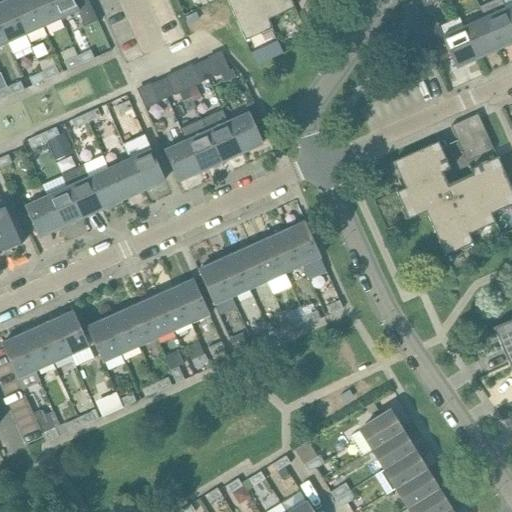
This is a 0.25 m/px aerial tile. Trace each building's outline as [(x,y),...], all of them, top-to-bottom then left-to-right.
[(25,36),(43,28),(30,0),(10,0),(9,1),(25,36)] [(30,0),(43,28),(60,20),(51,0),(30,0)] [(51,0),(60,20),(78,12),(85,25),(96,20),(97,23),(98,23),(88,0),(76,0),(74,1),(73,0),(51,0)] [(226,0),(244,40),(272,28),(268,19),(258,0),(226,0)] [(258,0),(268,19),(294,8),(290,0),(258,0)] [(497,48),(511,41),(511,26),(504,9),(500,0),(494,0),(478,7),(483,18),(497,48)] [(0,26),(7,43),(25,36),(9,1),(0,4),(0,26)] [(454,68),(476,58),(463,27),(443,36),(433,15),(418,22),(436,63),(437,62),(436,62),(450,55),(454,65),(453,66),(454,68)] [(483,18),(463,27),(476,58),(497,48),(483,18)] [(270,55),(254,62),(255,64),(282,52),(277,41),(265,46),(270,55)] [(90,50),(76,56),(80,65),(94,59),(90,50)] [(80,65),(76,56),(64,62),(67,70),(80,65)] [(51,57),(37,63),(41,72),(45,80),(59,74),(55,66),(54,66),(51,57)] [(192,66),(200,83),(215,76),(208,59),(192,66)] [(45,80),(41,72),(28,78),(32,86),(45,80)] [(151,85),(158,102),(174,95),(166,78),(151,85)] [(20,81),(7,87),(10,96),(24,90),(20,81)] [(194,86),(187,90),(192,100),(199,97),(194,86)] [(0,100),(10,96),(7,87),(0,90),(0,100)] [(187,91),(179,94),(183,103),(191,100),(187,91)] [(128,101),(115,106),(119,115),(132,109),(128,101)] [(84,115),(87,123),(101,117),(97,108),(84,115)] [(261,141),(248,113),(227,122),(240,153),(263,142),(262,141),(261,141)] [(465,162),(493,149),(477,114),(450,126),(465,162)] [(84,115),(71,120),(74,129),(87,123),(84,115)] [(200,120),(179,129),(185,141),(199,171),(220,162),(206,132),(200,120)] [(240,153),(227,122),(206,132),(220,162),(240,153)] [(42,133),(46,142),(59,136),(56,127),(42,133)] [(42,133),(29,139),(33,147),(46,142),(42,133)] [(144,135),(122,145),(129,160),(142,190),(164,180),(165,180),(164,178),(163,178),(144,135)] [(199,171),(185,141),(163,151),(176,179),(176,180),(176,181),(199,171)] [(450,170),(438,142),(393,162),(404,188),(442,174),(450,170)] [(0,158),(0,168),(12,163),(8,155),(0,158)] [(102,156),(81,166),(101,209),(121,199),(108,169),(102,156)] [(490,215),(511,204),(511,190),(497,157),(470,170),(472,176),(490,215)] [(129,160),(108,169),(121,199),(142,190),(129,160)] [(81,166),(61,175),(61,176),(80,218),(101,209),(81,166)] [(447,187),(442,174),(404,188),(396,192),(408,220),(425,212),(453,200),(447,187)] [(61,176),(40,185),(46,197),(59,227),(80,218),(61,176)] [(494,223),(490,215),(472,176),(447,187),(453,200),(468,235),(494,223)] [(0,197),(0,250),(2,250),(3,251),(19,244),(20,246),(21,245),(4,207),(0,197)] [(37,235),(36,235),(37,237),(59,227),(45,197),(24,206),(37,235)] [(425,212),(444,256),(472,244),(468,235),(453,200),(425,212)] [(286,231),(302,266),(320,258),(305,225),(306,224),(306,223),(286,231)] [(269,239),(284,274),(302,266),(286,231),(269,239)] [(251,247),(267,282),(284,274),(269,239),(251,247)] [(234,255),(249,290),(267,282),(251,247),(234,255)] [(216,263),(232,298),(249,290),(234,255),(216,263)] [(199,273),(213,306),(232,298),(216,263),(197,271),(198,273),(199,273)] [(175,289),(190,324),(209,316),(194,282),(195,282),(194,280),(175,289)] [(157,297),(173,332),(190,324),(175,289),(157,297)] [(140,305),(155,340),(173,332),(157,297),(140,305)] [(329,315),(343,309),(339,300),(326,306),(329,315)] [(122,313),(138,347),(155,340),(140,305),(122,313)] [(317,311),(303,317),(307,325),(320,319),(317,311)] [(74,312),(54,321),(70,356),(75,367),(93,358),(88,348),(74,314),(75,314),(74,312)] [(104,320),(120,355),(138,347),(122,313),(104,320)] [(294,331),(307,325),(303,317),(290,322),(294,331)] [(511,319),(493,328),(508,363),(511,361),(511,319)] [(87,330),(102,364),(120,355),(104,320),(86,329),(87,331),(87,330)] [(37,329),(53,363),(70,356),(54,321),(37,329)] [(281,326),(268,332),(272,341),(285,334),(281,326)] [(19,337),(35,371),(53,363),(37,329),(19,337)] [(259,346),(272,341),(268,332),(255,338),(259,346)] [(242,334),(229,339),(233,348),(236,356),(250,351),(246,342),(242,334)] [(19,337),(1,345),(1,347),(2,346),(22,390),(40,382),(35,371),(19,337)] [(225,350),(221,342),(207,348),(211,356),(225,350)] [(194,369),(208,363),(204,354),(191,360),(194,369)] [(178,367),(169,370),(175,384),(184,380),(178,367)] [(168,377),(154,383),(158,392),(171,386),(168,377)] [(154,383),(141,389),(145,398),(158,392),(154,383)] [(111,403),(98,408),(102,417),(122,408),(119,399),(116,393),(108,396),(111,403)] [(122,408),(136,402),(132,393),(119,399),(122,408)] [(91,412),(77,418),(81,426),(94,420),(91,412)] [(360,430),(372,449),(400,432),(388,412),(360,430)] [(48,414),(37,419),(43,433),(42,434),(44,439),(45,442),(59,436),(55,428),(48,414)] [(68,432),(81,426),(77,418),(64,424),(68,432)] [(413,452),(400,432),(372,449),(384,469),(413,452)] [(384,469),(379,472),(392,491),(397,488),(424,471),(413,452),(384,469)] [(277,472),(290,463),(286,456),(273,464),(277,472)] [(308,473),(315,469),(323,464),(318,456),(303,465),(308,473)] [(284,469),(277,473),(282,480),(288,476),(284,469)] [(436,490),(424,471),(397,488),(409,507),(436,490)] [(252,487),(265,479),(260,472),(247,479),(252,487)] [(238,478),(225,486),(230,494),(242,486),(238,478)] [(330,493),(334,500),(349,490),(345,483),(330,493)] [(204,496),(209,503),(221,495),(217,488),(204,496)] [(339,508),(347,504),(354,499),(349,490),(334,500),(339,508)] [(409,507),(401,511),(444,511),(449,510),(436,490),(409,507)] [(313,511),(307,502),(289,511),(313,511)]
